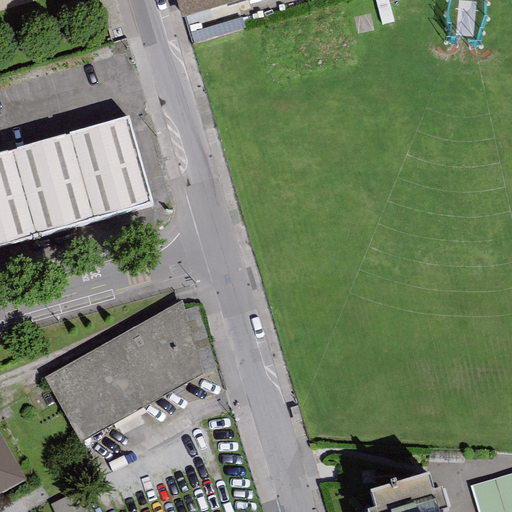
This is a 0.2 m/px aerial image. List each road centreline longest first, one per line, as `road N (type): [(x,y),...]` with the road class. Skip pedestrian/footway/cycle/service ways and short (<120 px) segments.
road 1 (residential): [(295,511),(217,244)]
road 2 (residential): [(217,244),(146,0)]
road 3 (residential): [(0,306),(217,244)]
road 4 (unknown): [(171,86),(0,133)]
road 5 (unknown): [(169,413),(130,442),(128,453),(131,473),(162,511)]
